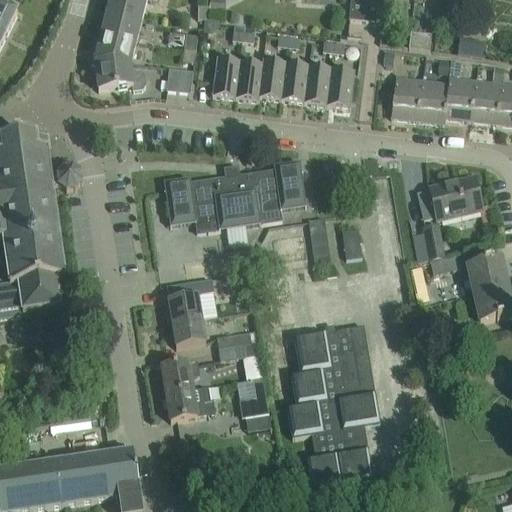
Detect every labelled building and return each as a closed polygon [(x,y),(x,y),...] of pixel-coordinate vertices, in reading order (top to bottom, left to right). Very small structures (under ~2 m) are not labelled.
[(150,6),(151,0),(110,0),(107,17),(141,26),(146,5),(150,6)] [(351,0),(349,24),(380,27),(382,0),(351,0)] [(431,5),(430,20),(444,21),(446,6),(431,5)] [(0,50),(16,18),(0,9),(0,50)] [(135,47),(141,26),(107,17),(101,38),(135,47)] [(244,38),(264,39),(265,29),(244,28),(244,38)] [(495,58),(499,39),(472,32),(467,51),(495,58)] [(357,52),(360,41),(335,34),(332,46),(357,52)] [(242,47),(244,38),(233,36),(232,46),(242,47)] [(429,55),(431,39),(410,36),(408,52),(429,55)] [(130,68),(135,47),(101,38),(96,60),(100,61),(99,66),(91,65),(91,66),(130,68)] [(253,49),(254,39),(244,38),(242,47),(253,49)] [(195,56),(197,41),(185,39),(183,54),(195,56)] [(287,52),(288,43),(278,42),(277,51),(287,52)] [(298,54),(299,45),(288,43),(287,52),(298,54)] [(333,58),(334,49),(323,48),(322,57),(333,58)] [(343,60),(344,50),(334,49),(333,58),(343,60)] [(393,69),(395,57),(383,56),(382,68),(393,69)] [(235,104),(240,67),(216,64),(211,101),(235,104)] [(259,103),(263,65),(262,65),(262,69),(240,67),(235,104),(258,107),(259,103)] [(281,105),(286,68),(263,65),(259,103),(281,105)] [(449,79),(450,65),(439,65),(438,78),(449,79)] [(131,78),(130,68),(91,66),(91,67),(99,67),(99,72),(95,72),(98,95),(132,91),(133,95),(141,94),(144,89),(143,79),(139,77),(131,78)] [(304,108),(309,71),(286,68),(281,105),(304,108)] [(327,111),(331,74),(309,71),(304,108),(327,111)] [(178,96),(180,75),(168,73),(168,75),(165,95),(178,96)] [(349,114),(352,94),(354,77),(331,74),(327,111),(349,114)] [(190,98),(192,78),(192,76),(180,75),(178,96),(190,98)] [(417,126),(422,86),(395,83),(390,123),(417,126)] [(445,123),(449,83),(448,83),(448,89),(422,86),(417,126),(444,129),(445,123)] [(471,126),(476,86),(449,83),(445,123),(471,126)] [(497,129),(502,89),(476,86),(471,126),(497,129)] [(511,131),(511,90),(502,89),(497,129),(511,131)] [(49,181),(46,159),(48,159),(46,143),(0,149),(0,321),(59,315),(56,287),(64,286),(50,190),(58,189),(66,195),(76,194),(82,186),(80,176),(72,170),(62,172),(56,180),(49,181)] [(189,182),(163,186),(164,196),(165,197),(169,231),(194,227),(195,230),(196,237),(205,236),(207,235),(207,237),(260,229),(281,226),(279,215),(306,211),(299,166),(276,170),(273,170),(274,174),(239,179),(238,170),(223,172),(224,181),(209,184),(190,186),(189,182)] [(330,186),(348,184),(346,169),(328,171),(330,186)] [(390,184),(390,195),(396,195),(397,171),(378,170),(378,184),(390,184)] [(436,226),(462,221),(481,216),(474,183),(429,193),(433,213),(436,226)] [(417,196),(421,217),(431,215),(427,194),(417,196)] [(323,223),(308,225),(308,227),(308,229),(312,253),(327,251),(323,223)] [(424,237),(412,239),(417,267),(429,265),(443,262),(438,231),(423,233),(424,237)] [(345,264),(361,262),(357,234),(341,236),(345,264)] [(433,280),(460,274),(457,260),(430,266),(433,280)] [(506,293),(500,263),(484,267),(485,269),(467,273),(470,284),(464,285),(466,293),(471,292),(473,300),(506,293)] [(223,300),(247,296),(245,285),(221,289),(223,300)] [(497,325),(511,321),(511,317),(506,293),(473,300),(479,327),(497,323),(497,325)] [(201,324),(197,300),(167,305),(168,306),(172,329),(201,324)] [(175,353),(195,350),(205,348),(201,324),(172,329),(176,352),(175,352),(175,353)] [(444,349),(471,343),(468,329),(441,335),(444,349)] [(363,331),(350,333),(293,342),(299,378),(290,380),(295,410),(286,412),(292,444),(311,441),(314,462),(305,463),(310,495),(372,485),(367,453),(358,454),(355,433),(379,429),(363,331)] [(219,355),(256,349),(254,337),(217,344),(219,355)] [(256,349),(219,355),(221,366),(234,364),(248,362),(258,360),(256,349)] [(200,375),(212,372),(208,357),(197,360),(200,375)] [(166,400),(192,396),(190,383),(199,381),(196,366),(161,372),(166,400)] [(244,423),(268,419),(266,407),(262,384),(252,385),(256,409),(242,411),(244,423)] [(192,396),(166,400),(170,427),(190,423),(206,421),(214,419),(212,404),(210,405),(208,393),(192,396)] [(216,435),(216,452),(229,452),(229,435),(216,435)] [(140,511),(132,456),(0,475),(0,511),(56,511),(119,503),(120,511),(140,511)]
